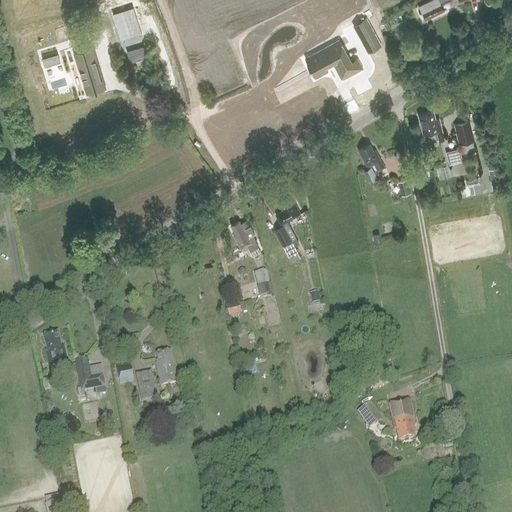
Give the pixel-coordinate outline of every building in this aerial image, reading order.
[(426,20),(444,11),(438,0),(430,0),(419,6),(426,20)] [(401,15),(382,24),(386,31),(404,22),(401,15)] [(358,27),(365,41),(376,35),(368,22),(358,27)] [(27,35),(31,48),(37,47),(33,33),(27,35)] [(69,36),(57,38),(58,45),(55,45),(58,61),(74,57),(69,36)] [(316,58),(306,63),(315,79),(328,72),(325,67),(333,63),(342,80),(363,69),(357,58),(351,61),(339,39),(314,53),(316,58)] [(93,52),(76,57),(80,71),(79,71),(83,83),(84,83),(84,84),(86,84),(89,91),(102,87),(100,80),(101,79),(93,52)] [(440,142),(445,140),(439,118),(436,119),(434,111),(418,115),(423,134),(437,131),(440,142)] [(454,124),(459,144),(475,140),(470,120),(454,124)] [(385,168),(380,160),(375,151),(374,152),(370,144),(358,150),(367,168),(374,165),(378,171),(385,168)] [(465,160),(461,147),(448,151),(453,164),(465,160)] [(371,167),(363,172),(369,183),(377,179),(371,167)] [(489,170),(493,190),(500,188),(501,188),(497,168),(496,168),(489,170)] [(401,196),(410,194),(406,179),(398,182),(401,196)] [(281,224),(300,214),(294,202),(292,203),(288,195),(278,200),(283,211),(276,214),(281,224)] [(249,252),(258,247),(245,222),(241,224),(239,221),(230,225),(235,235),(233,236),(240,248),(246,245),(249,252)] [(274,230),(291,262),(300,257),(295,248),(298,246),(295,240),(292,241),(283,225),(274,230)] [(373,234),(374,243),(381,241),(379,233),(373,234)] [(92,258),(111,250),(108,241),(106,237),(87,245),(89,249),(88,249),(92,258)] [(259,296),(273,292),(270,283),(269,284),(266,270),(254,273),(257,287),(259,296)] [(310,293),(312,304),(320,302),(317,292),(310,293)] [(226,304),(228,313),(240,310),(238,301),(226,304)] [(49,367),(67,363),(63,346),(61,346),(57,331),(44,334),(44,335),(43,335),(47,350),(45,350),(49,367)] [(161,386),(177,383),(175,368),(174,369),(170,351),(156,354),(158,364),(156,364),(161,386)] [(96,395),(106,393),(103,376),(91,378),(87,359),(75,362),(81,392),(95,390),(96,395)] [(258,361),(247,362),(249,373),(259,372),(258,361)] [(116,366),(120,384),(134,381),(130,364),(116,366)] [(151,370),(135,374),(141,401),(156,397),(151,370)] [(385,370),(367,380),(373,391),(391,381),(385,370)] [(393,422),(395,430),(396,430),(399,441),(416,437),(413,427),(416,427),(414,419),(415,418),(411,400),(389,405),(393,422)] [(382,420),(371,403),(357,412),(369,429),(382,420)] [(66,511),(69,511),(65,495),(58,496),(59,501),(45,505),(46,511),(66,511)]
